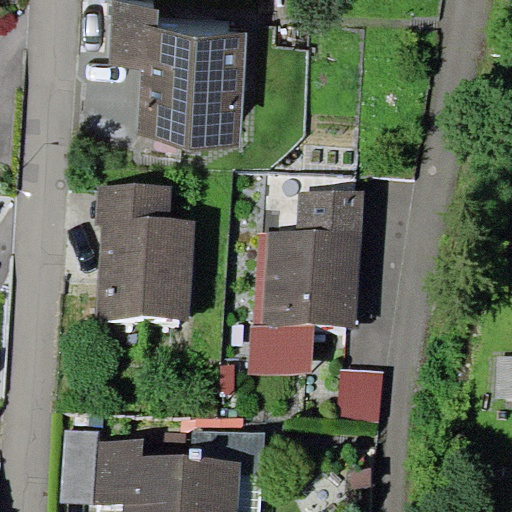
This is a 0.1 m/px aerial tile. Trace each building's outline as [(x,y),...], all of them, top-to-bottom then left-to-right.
[(238,142),(246,31),(159,25),(161,5),(113,2),(108,66),(140,69),(136,135),(238,142)] [(174,186),(98,182),(97,221),(103,221),(98,319),(191,323),(196,218),(173,217),(174,186)] [(364,192),(300,189),(298,232),(258,230),(252,324),(314,328),(358,329),(364,192)] [(311,377),(314,328),(252,324),(249,373),(311,377)] [(385,371),(343,366),(337,414),(379,419),(385,371)] [(98,429),(65,428),(62,501),(95,503),(98,436),(98,429)] [(185,432),(144,430),(144,439),(143,457),(184,459),(185,432)] [(195,430),(193,460),(240,461),(241,472),(265,474),(267,433),(195,430)] [(144,439),(98,436),(95,503),(122,504),(121,511),(236,511),(241,472),(240,461),(193,460),(184,459),(143,457),(144,439)] [(261,511),(265,474),(241,472),(236,511),(261,511)]
